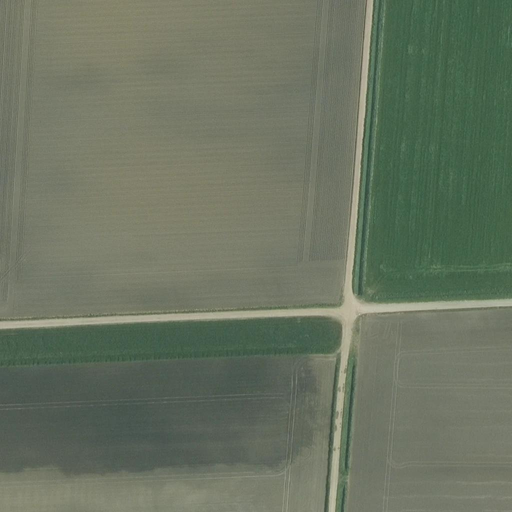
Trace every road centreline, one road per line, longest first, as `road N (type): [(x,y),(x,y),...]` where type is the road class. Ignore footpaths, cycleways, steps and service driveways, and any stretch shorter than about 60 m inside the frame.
road 1 (track): [(0,328),(351,311)]
road 2 (track): [(351,311),(374,0)]
road 3 (track): [(351,311),(333,511)]
road 4 (unclassified): [(511,303),(351,311)]
